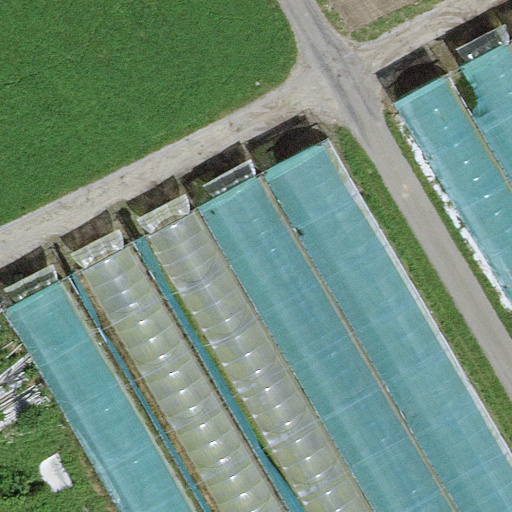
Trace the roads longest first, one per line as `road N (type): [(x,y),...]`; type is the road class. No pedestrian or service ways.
road 1 (track): [(0,235),(461,0)]
road 2 (track): [(511,364),(341,64)]
